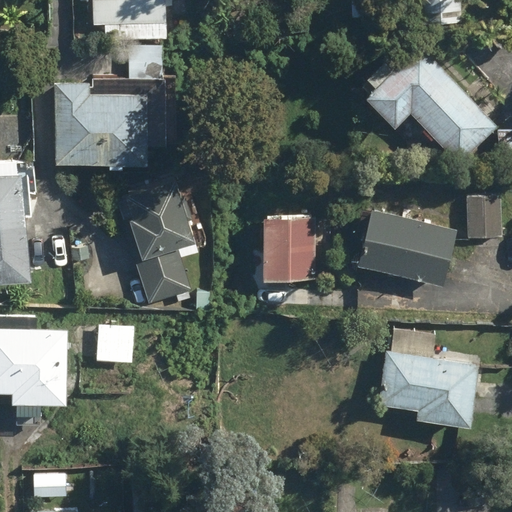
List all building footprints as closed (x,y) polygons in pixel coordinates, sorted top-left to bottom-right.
[(174,0),(98,0),(100,19),(110,18),(111,33),(176,30),(174,0)] [(346,0),(347,13),(363,13),(363,0),(346,0)] [(458,0),(414,0),(416,24),(459,22),(458,0)] [(497,124),(417,39),(356,96),(386,128),(403,112),(453,165),(497,124)] [(159,152),(158,134),(189,132),(185,67),(154,69),(154,67),(58,72),(62,157),(159,152)] [(511,128),(493,130),(496,172),(511,170),(511,128)] [(31,157),(0,160),(0,274),(49,268),(41,206),(38,190),(42,189),(42,162),(32,163),(31,157)] [(200,282),(185,237),(210,230),(191,165),(135,181),(142,208),(125,213),(153,297),(200,282)] [(505,183),(470,184),(473,232),(507,231),(505,183)] [(469,219),(382,196),(366,257),(452,280),(469,219)] [(324,203),(273,202),(272,272),(323,274),(324,203)] [(20,394),(25,394),(25,405),(50,406),(50,394),(77,394),(76,322),(43,322),(43,311),(22,311),(22,309),(0,308),(0,384),(20,385),(20,394)] [(139,320),(104,318),(102,356),(137,357),(139,320)] [(396,344),(392,343),(386,395),(425,399),(424,409),(481,416),(483,402),(487,354),(440,349),(442,327),(399,321),(396,344)] [(169,472),(133,475),(135,511),(140,511),(171,510),(169,472)]
